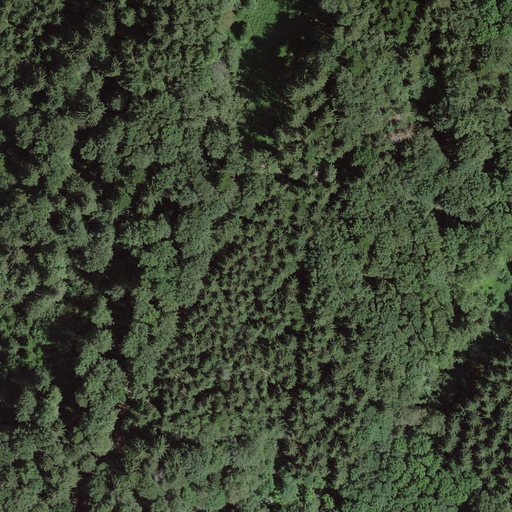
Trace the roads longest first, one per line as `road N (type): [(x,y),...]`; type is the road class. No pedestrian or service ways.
road 1 (track): [(364,0),(56,511)]
road 2 (track): [(430,0),(311,260),(299,354),(237,511)]
